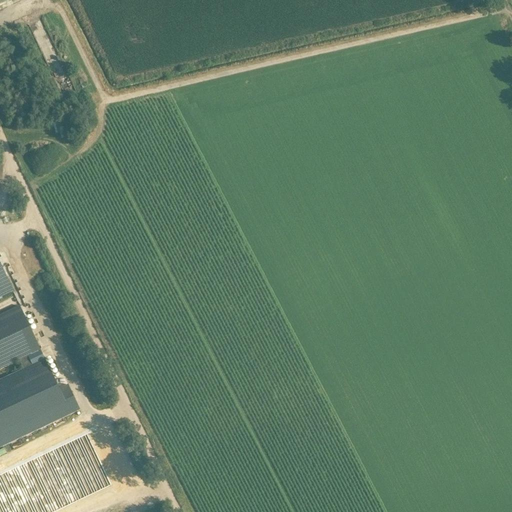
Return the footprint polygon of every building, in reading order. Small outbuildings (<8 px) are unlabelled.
[(51,69),(57,75),(62,70),(57,64),(51,69)] [(57,122),(53,123),(55,133),(61,132),(62,138),(65,137),(62,122),(57,123),(57,122)] [(0,264),(0,298),(13,292),(0,264)] [(0,369),(19,361),(28,357),(41,351),(20,307),(0,316),(0,369)] [(68,385),(69,388),(61,392),(59,389),(45,360),(33,366),(28,357),(19,361),(24,370),(0,381),(0,448),(2,447),(80,410),(68,385)] [(11,465),(2,447),(0,448),(0,452),(7,467),(0,470),(0,511),(51,511),(123,479),(97,424),(11,465)]
